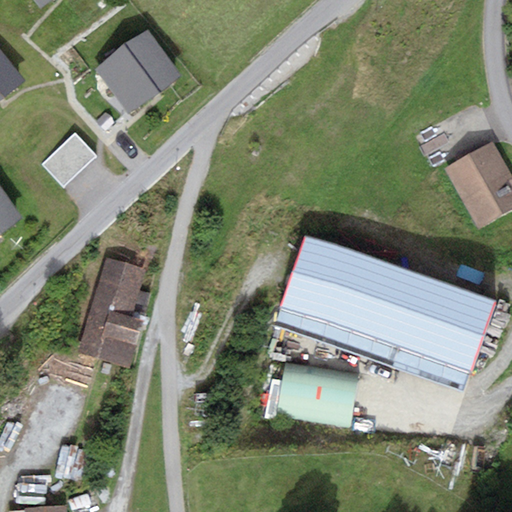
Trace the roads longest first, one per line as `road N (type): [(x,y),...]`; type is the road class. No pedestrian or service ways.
road 1 (tertiary): [(337,0),(0,311)]
road 2 (residential): [(511,121),(497,70),(496,0)]
